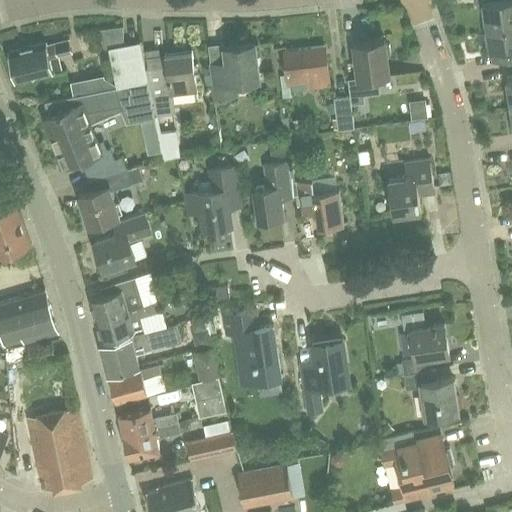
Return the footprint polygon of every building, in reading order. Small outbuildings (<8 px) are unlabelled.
[(511,0),(494,0),(484,2),(488,28),(511,24),(511,0)] [(141,38),(126,42),(126,23),(103,26),(104,28),(106,47),(110,46),(110,47),(119,86),(150,80),(147,67),(141,38)] [(511,24),(488,28),(493,57),(511,54),(511,55),(511,24)] [(390,72),(388,54),(391,51),(390,43),(386,41),(386,37),(355,40),(359,76),(360,75),(362,91),(375,90),(373,74),(390,72)] [(13,77),(17,77),(17,79),(53,70),(49,56),(72,50),(69,38),(47,44),(46,41),(10,50),(14,66),(11,68),(13,77)] [(87,41),(89,52),(105,50),(103,39),(87,41)] [(240,94),(239,83),(260,80),(255,43),(226,47),(228,62),(210,64),(215,97),(240,94)] [(331,84),(326,45),(286,50),(289,80),(308,78),(309,87),(331,84)] [(167,65),(147,67),(150,80),(154,100),(156,113),(157,115),(175,113),(173,93),(197,90),(192,50),(165,53),(167,65)] [(57,152),(62,165),(70,162),(72,166),(82,162),(89,178),(92,177),(127,167),(122,155),(115,158),(110,147),(107,148),(104,140),(98,142),(90,123),(123,109),(128,122),(157,116),(157,115),(156,113),(154,100),(150,80),(119,86),(45,100),(51,114),(45,116),(46,121),(45,124),(48,132),(52,133),(59,151),(57,152)] [(339,129),(355,127),(351,95),(334,97),(339,129)] [(181,155),(177,129),(158,131),(164,158),(181,155)] [(435,184),(431,155),(406,159),(408,173),(390,176),(396,214),(423,209),(420,186),(435,184)] [(288,160),(263,163),(265,184),(254,185),(258,217),(285,213),(282,195),(292,194),(288,160)] [(188,213),(202,211),(204,225),(232,221),(228,192),(240,190),(236,164),(212,167),(215,186),(199,188),(199,189),(184,191),(188,213)] [(134,166),(127,167),(89,178),(90,180),(89,180),(92,188),(79,193),(90,223),(120,212),(112,188),(132,181),(143,178),(139,165),(134,166)] [(320,224),(345,220),(340,185),(315,188),(313,174),(299,177),(304,210),(317,208),(320,224)] [(0,253),(30,244),(18,203),(0,208),(0,253)] [(123,261),(137,257),(130,234),(151,227),(145,210),(115,220),(118,232),(96,239),(100,252),(96,255),(100,265),(104,266),(105,267),(108,266),(110,275),(126,270),(123,261)] [(123,289),(91,298),(97,319),(160,302),(159,298),(145,302),(137,274),(121,279),(123,289)] [(231,294),(228,280),(206,284),(209,297),(231,294)] [(44,287),(0,300),(0,320),(7,342),(24,337),(25,340),(57,330),(58,330),(50,304),(45,286),(44,287)] [(160,302),(97,319),(103,340),(144,328),(141,317),(162,311),(160,302)] [(235,330),(242,379),(282,372),(274,323),(260,325),(257,308),(224,313),(227,331),(235,330)] [(408,328),(411,327),(416,354),(403,356),(406,372),(433,367),(431,354),(451,351),(446,320),(427,324),(424,308),(402,311),(405,326),(408,328)] [(139,364),(136,352),(182,340),(177,322),(102,342),(109,372),(139,364)] [(351,380),(345,336),(314,341),(319,372),(303,374),(308,408),(325,405),(322,384),(351,380)] [(213,346),(195,350),(201,378),(219,374),(213,346)] [(36,350),(37,364),(61,361),(60,348),(36,350)] [(160,363),(109,375),(116,401),(147,393),(143,377),(162,372),(160,363)] [(436,367),(433,367),(406,372),(404,372),(406,386),(423,384),(428,414),(459,409),(453,375),(438,378),(436,367)] [(199,413),(226,407),(219,374),(201,378),(191,380),(199,413)] [(151,405),(121,412),(126,433),(180,422),(178,412),(153,417),(151,405)] [(77,406),(28,416),(43,487),(92,477),(77,406)] [(237,449),(229,419),(203,425),(206,435),(186,440),(191,460),(237,449)] [(180,422),(125,433),(124,433),(129,454),(160,447),(157,436),(182,431),(180,422)] [(0,429),(0,451),(8,433),(0,429)] [(412,430),(383,438),(386,448),(384,448),(387,462),(399,459),(405,484),(391,487),(395,502),(398,501),(405,499),(456,486),(452,473),(450,466),(456,464),(451,445),(446,446),(446,447),(421,453),(418,439),(417,440),(415,440),(412,430)] [(295,496),(289,462),(240,473),(246,506),(295,496)] [(159,488),(147,491),(152,511),(193,511),(193,509),(201,507),(193,477),(159,486),(159,488)] [(395,502),(364,509),(364,511),(426,511),(425,507),(404,511),(400,511),(398,501),(395,502)]
